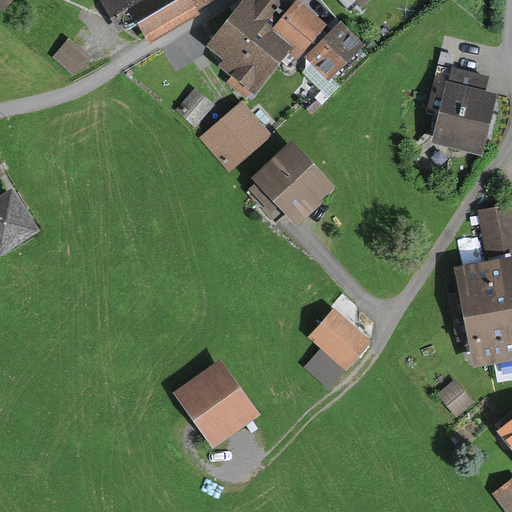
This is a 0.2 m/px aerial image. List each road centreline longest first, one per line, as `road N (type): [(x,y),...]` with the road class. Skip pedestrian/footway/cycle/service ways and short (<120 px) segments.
road 1 (residential): [(0,110),(85,84),(230,0)]
road 2 (track): [(387,309),(366,363),(269,457),(234,471)]
